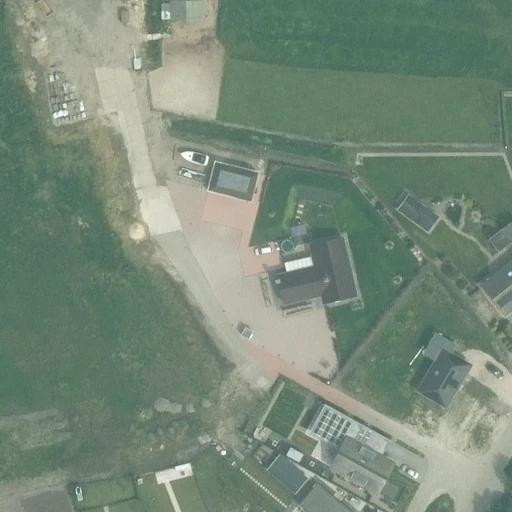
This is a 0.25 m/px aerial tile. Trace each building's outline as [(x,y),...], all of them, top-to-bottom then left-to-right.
[(204,2),(169,2),(169,5),(160,5),(160,22),(185,22),(185,24),(204,24),(204,2)] [(155,305),(119,130),(0,154),(0,315),(0,316),(4,336),(155,305)] [(215,164),(208,192),(250,203),(257,174),(215,164)] [(408,197),(398,211),(421,229),(431,214),(408,197)] [(510,243),(511,245),(511,223),(487,242),(497,254),(510,243)] [(277,278),(278,284),(283,304),(321,295),(323,304),(354,296),(340,240),(310,247),(315,269),(277,278)] [(511,262),(481,287),(491,300),(503,316),(511,309),(511,262)] [(102,332),(122,331),(122,321),(102,321),(102,332)] [(245,329),(240,337),(248,341),(252,333),(245,329)] [(441,351),(417,392),(445,408),(469,366),(449,355),(455,346),(434,334),(428,344),(441,351)] [(183,340),(145,350),(148,360),(185,350),(183,340)] [(18,370),(31,360),(23,350),(5,365),(17,379),(22,375),(18,370)] [(167,393),(167,382),(144,381),(144,392),(167,393)] [(0,415),(17,415),(17,395),(0,395),(0,415)] [(337,413),(322,442),(340,452),(330,469),(376,493),(391,464),(375,455),(384,438),(337,413)] [(294,469),(281,484),(293,494),(306,479),(294,469)] [(349,511),(318,486),(300,508),(304,511),(349,511)]
